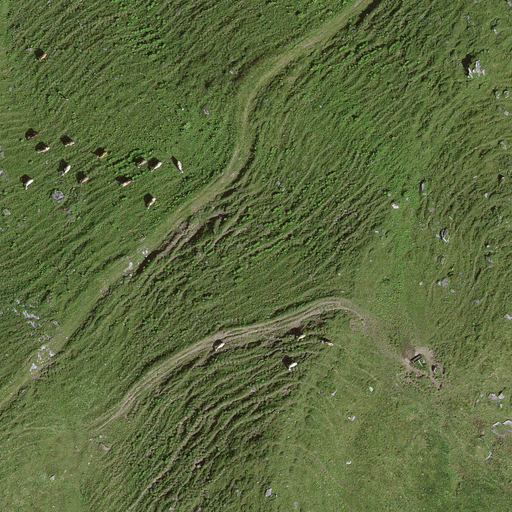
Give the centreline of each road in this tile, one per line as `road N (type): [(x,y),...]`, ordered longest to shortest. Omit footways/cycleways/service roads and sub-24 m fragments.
road 1 (track): [(2,511),(48,468),(123,419),(157,375),(198,343),(282,322),(340,294),(356,296),(488,384),(511,390)]
road 2 (track): [(373,0),(256,83),(255,139),(243,168),(152,252),(115,272),(74,335),(0,408)]
